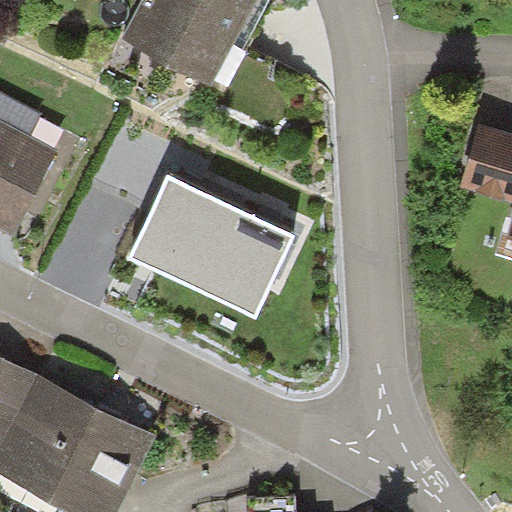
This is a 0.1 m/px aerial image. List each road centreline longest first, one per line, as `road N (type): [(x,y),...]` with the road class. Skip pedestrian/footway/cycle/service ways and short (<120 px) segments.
road 1 (residential): [(387,450),(360,64)]
road 2 (residential): [(0,290),(311,432)]
road 3 (residential): [(360,64),(511,56)]
